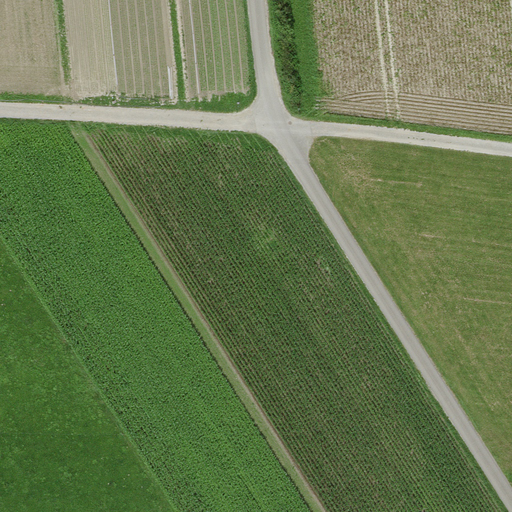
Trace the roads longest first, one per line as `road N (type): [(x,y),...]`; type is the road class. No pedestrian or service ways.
road 1 (unclassified): [(264,0),(277,125),(511,498)]
road 2 (track): [(511,153),(277,125),(0,113)]
